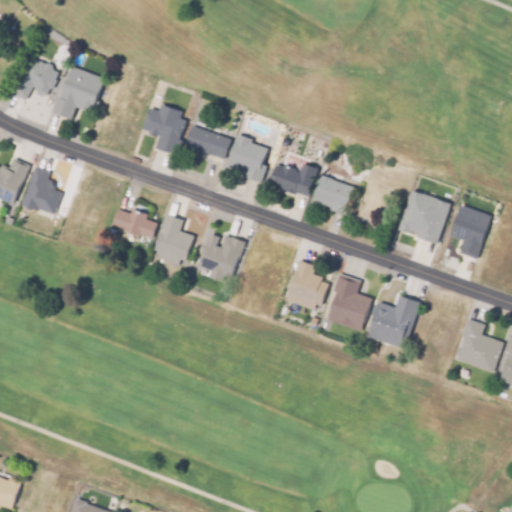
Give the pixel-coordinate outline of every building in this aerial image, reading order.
[(52,79),(56,81),(52,89),(49,88),(44,98),(35,95),(37,91),(35,88),(32,87),(25,100),(11,93),(29,58),(42,65),(47,64),(52,66),(52,69),(53,72),(55,73),(52,79)] [(60,98),(71,67),(105,80),(93,111),(76,105),(71,119),(51,112),(56,97),(60,98)] [(154,147),(159,135),(142,129),(149,108),(158,112),(160,105),(179,112),(177,118),(185,121),(177,142),(176,141),(171,153),(154,147)] [(184,145),(191,126),(231,140),(224,159),(184,145)] [(250,143),(271,150),(261,178),(260,177),(259,182),(243,177),(245,172),(241,171),(240,172),(226,167),(237,134),(252,139),(250,143)] [(12,205),(0,199),(0,169),(1,166),(8,169),(12,159),(29,166),(12,205)] [(268,184),(276,164),(298,173),(302,164),(317,169),(313,178),(314,178),(307,198),(294,193),(293,195),(277,189),(276,192),(267,188),(268,184)] [(36,211),(20,206),(33,168),(49,174),(46,180),(51,182),(48,191),(60,195),(53,215),(42,211),(36,209),(36,211)] [(329,210),(330,208),(311,201),(320,175),(355,187),(346,213),(344,212),(343,215),(329,210)] [(396,230),(411,190),(450,204),(436,244),(415,237),(416,234),(411,232),(410,235),(396,230)] [(463,241),(459,253),(478,259),(493,216),(462,206),(451,237),(463,241)] [(145,219),(157,223),(151,239),(140,235),(139,237),(123,232),(124,230),(112,226),(117,210),(129,214),(130,210),(146,215),(145,219)] [(189,236),(193,238),(185,261),(181,260),(179,266),(156,259),(158,252),(153,250),(165,215),(182,221),(178,232),(189,236)] [(231,278),(224,276),(222,282),(208,278),(211,270),(208,269),(208,271),(198,267),(210,234),(219,237),(216,246),(221,248),(225,237),(243,243),(231,278)] [(314,303),(311,309),(285,301),(299,260),(320,267),(319,269),(332,273),(321,305),(314,303)] [(327,320),(337,290),(333,289),(338,276),(360,284),(356,295),(372,301),(361,332),(327,320)] [(415,315),(405,348),(367,335),(378,303),(395,308),(399,295),(420,302),(415,315)] [(493,373),(456,360),(464,337),(461,336),(467,319),(484,325),(481,335),(503,343),(493,373)] [(511,385),(500,381),(510,353),(504,351),(510,335),(511,335),(511,385)] [(8,481),(8,479),(19,483),(10,510),(0,506),(0,478),(2,479),(8,481)] [(94,508),(106,511),(70,511),(75,499),(86,503),(86,504),(94,508)]
